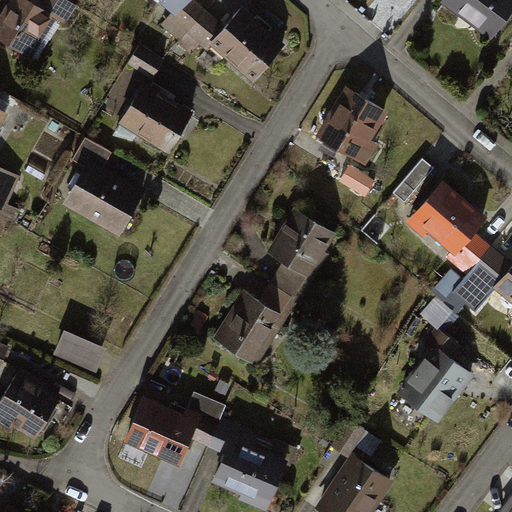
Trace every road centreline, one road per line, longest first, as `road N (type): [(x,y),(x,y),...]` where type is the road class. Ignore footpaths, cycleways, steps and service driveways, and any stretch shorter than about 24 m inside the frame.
road 1 (residential): [(138,511),(87,484),(83,458),(343,32)]
road 2 (residential): [(511,176),(343,32)]
